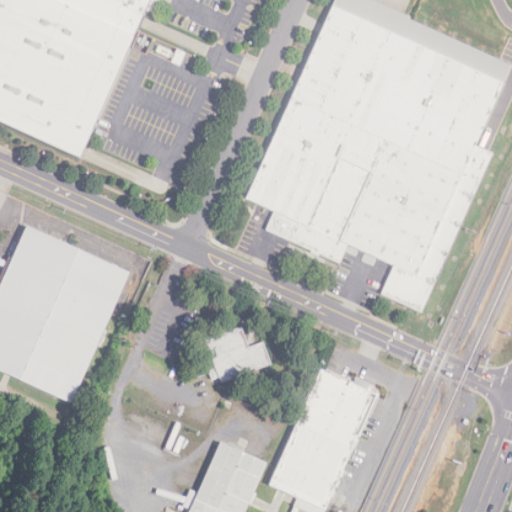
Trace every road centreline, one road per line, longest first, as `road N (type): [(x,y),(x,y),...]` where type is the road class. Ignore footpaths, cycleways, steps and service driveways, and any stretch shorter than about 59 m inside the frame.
road 1 (tertiary): [(511,394),(0,164)]
road 2 (residential): [(298,0),(188,249)]
